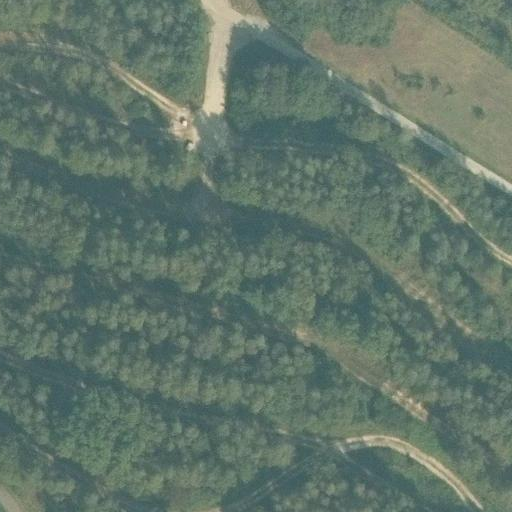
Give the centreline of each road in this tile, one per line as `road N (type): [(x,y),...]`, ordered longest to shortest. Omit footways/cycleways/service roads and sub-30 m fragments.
road 1 (track): [(0,238),(254,311),(511,470)]
road 2 (track): [(0,355),(72,388),(299,441),(423,511)]
road 3 (track): [(511,367),(372,265),(304,228),(200,217)]
road 4 (track): [(511,261),(406,174),(315,148),(251,144)]
road 5 (track): [(227,511),(328,452),(369,442),(415,454),(478,511)]
road 6 (track): [(213,134),(99,62),(47,44),(0,43)]
road 7 (track): [(213,134),(141,135),(0,89)]
road 8 (track): [(0,426),(139,511)]
road 9 (track): [(138,204),(0,147)]
